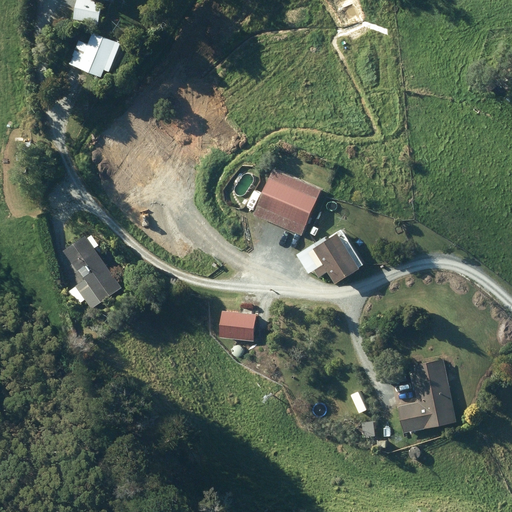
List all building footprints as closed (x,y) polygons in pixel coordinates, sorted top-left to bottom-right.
[(77,0),(73,26),(99,31),(102,8),(112,9),(113,0),(77,0)] [(83,39),(70,73),(109,88),(122,53),(83,39)] [(333,204),(293,173),(268,206),(307,237),(333,204)] [(344,242),(317,257),(338,292),(365,277),(344,242)] [(66,261),(85,286),(75,292),(94,318),(125,297),(86,248),(66,261)] [(254,340),(255,313),(252,313),(253,305),(242,305),(242,312),(220,311),(219,339),(254,340)] [(415,394),(396,397),(403,433),(455,424),(443,354),(409,360),(415,394)]
